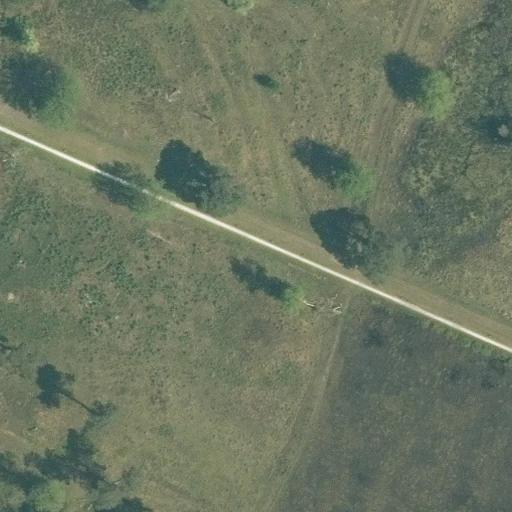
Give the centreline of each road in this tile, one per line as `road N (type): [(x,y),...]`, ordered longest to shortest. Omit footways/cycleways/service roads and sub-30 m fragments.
road 1 (track): [(0,109),(511,334)]
road 2 (track): [(350,281),(300,434),(259,511)]
